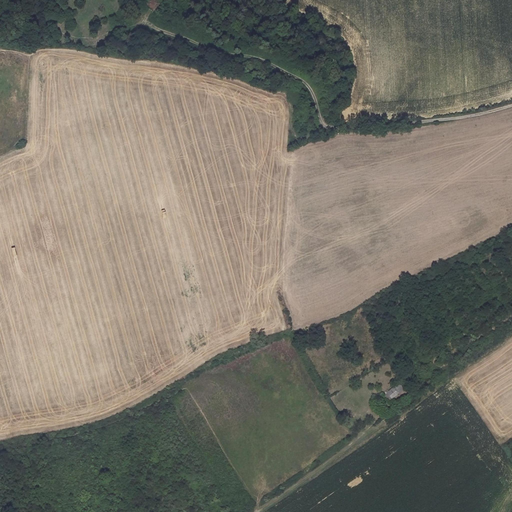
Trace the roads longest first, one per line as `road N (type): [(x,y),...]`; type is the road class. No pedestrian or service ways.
road 1 (track): [(511,106),(411,123),(324,125),(301,79),(160,30),(146,19),(149,7)]
road 2 (track): [(258,511),(387,421)]
